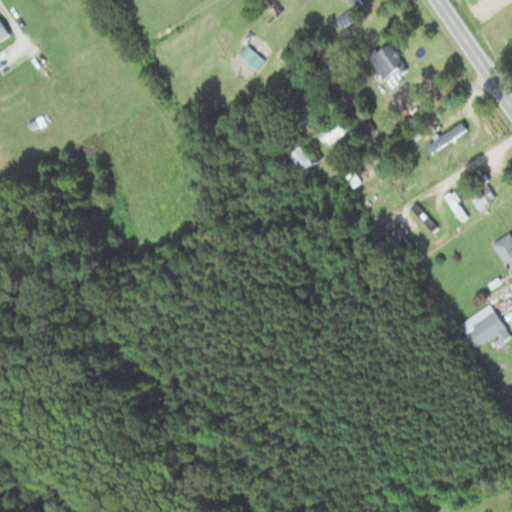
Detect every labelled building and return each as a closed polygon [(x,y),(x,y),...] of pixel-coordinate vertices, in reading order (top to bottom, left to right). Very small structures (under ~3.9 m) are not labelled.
[(238,52),(257,67),(264,58),(246,43),(238,52)] [(403,67),(395,46),(372,55),(380,76),(403,67)] [(329,143),(353,126),(344,113),(320,130),(329,143)] [(426,143),(432,152),(468,128),(462,120),(426,143)] [(287,148),(304,171),(316,161),(299,139),(287,148)] [(459,217),(468,211),(454,189),(445,195),(459,217)] [(411,207),(433,229),(437,225),(415,202),(411,207)] [(398,255),(411,251),(403,227),(391,230),(398,255)] [(511,271),(511,231),(511,230),(493,242),(511,271)] [(502,342),(511,336),(492,303),(460,322),(475,348),(498,335),(502,342)]
